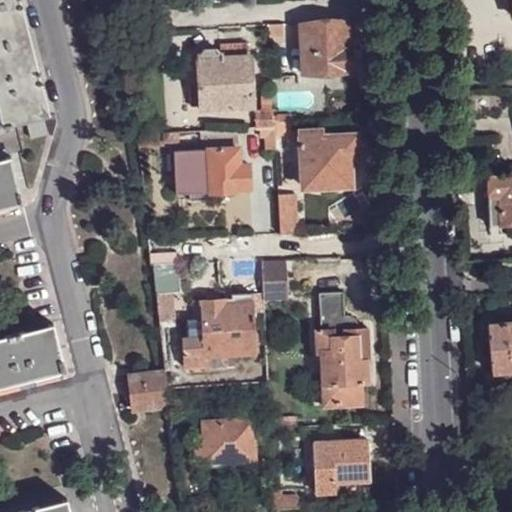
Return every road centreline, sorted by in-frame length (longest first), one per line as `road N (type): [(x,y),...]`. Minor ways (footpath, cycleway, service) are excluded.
road 1 (residential): [(403,3),(121,20)]
road 2 (residential): [(429,511),(417,239)]
road 3 (residential): [(417,239),(146,251)]
road 4 (residential): [(417,239),(403,3)]
